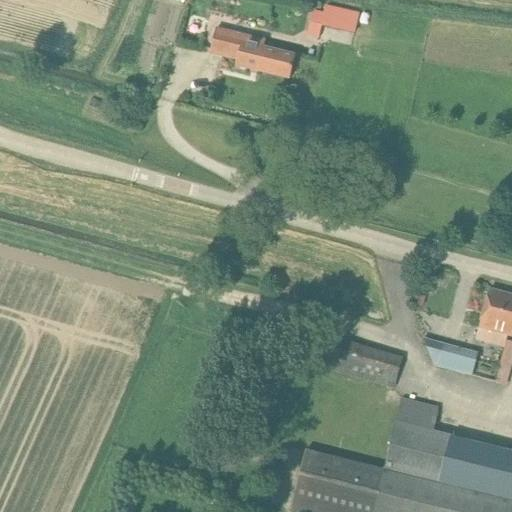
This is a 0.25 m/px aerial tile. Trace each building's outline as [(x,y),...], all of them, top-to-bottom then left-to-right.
[(321,28),(353,36),(358,15),(325,8),(323,15),(312,12),(306,37),(318,40),(321,28)] [(216,30),(215,35),(210,54),(237,61),(235,67),(290,80),(295,56),(264,49),(265,42),(216,30)] [(497,334),(507,337),(511,318),(511,296),(489,291),(479,329),(480,329),(478,335),(495,339),(497,334)] [(393,390),(397,378),(402,359),(337,340),(328,371),(393,390)] [(444,344),(438,367),(472,376),(478,353),(444,344)] [(395,425),(384,472),(304,452),(289,511),(511,511),(511,453),(433,434),(438,408),(401,400),(395,425)]
